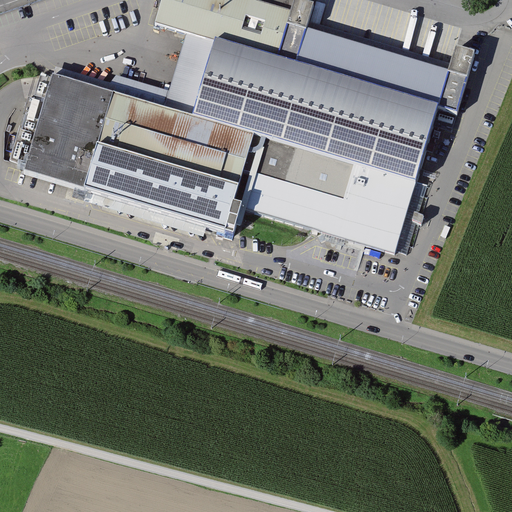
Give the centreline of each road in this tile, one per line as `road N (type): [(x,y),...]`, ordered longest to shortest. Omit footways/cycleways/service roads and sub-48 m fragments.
road 1 (unclassified): [(0,212),(511,367)]
road 2 (track): [(318,511),(0,427)]
